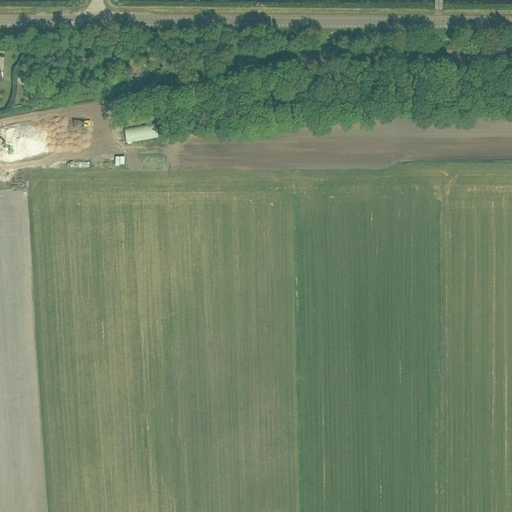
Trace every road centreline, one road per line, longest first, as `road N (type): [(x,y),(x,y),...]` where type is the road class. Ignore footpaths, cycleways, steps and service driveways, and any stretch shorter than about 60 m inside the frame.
road 1 (track): [(0,125),(229,71),(370,53),(511,54)]
road 2 (unclassified): [(0,22),(511,22)]
